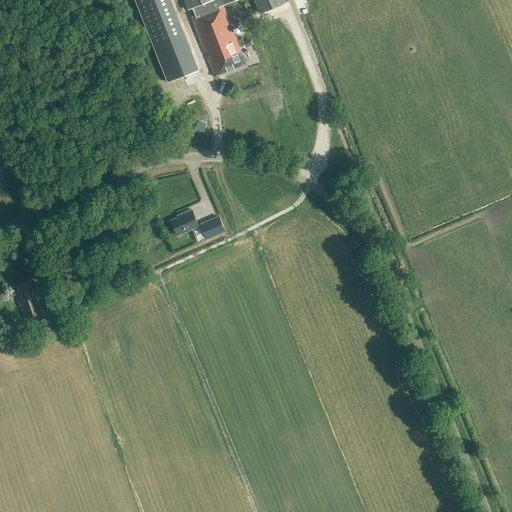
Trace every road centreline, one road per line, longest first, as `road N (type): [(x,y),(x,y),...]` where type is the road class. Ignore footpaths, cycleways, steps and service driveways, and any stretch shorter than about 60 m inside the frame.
road 1 (unclassified): [(486,511),(379,256),(351,218),(296,176),(229,158),(159,162),(0,230)]
road 2 (track): [(310,185),(283,213),(161,269),(259,511)]
road 3 (track): [(310,185),(324,159),(326,95),(290,0)]
road 4 (track): [(131,0),(171,102),(211,89)]
